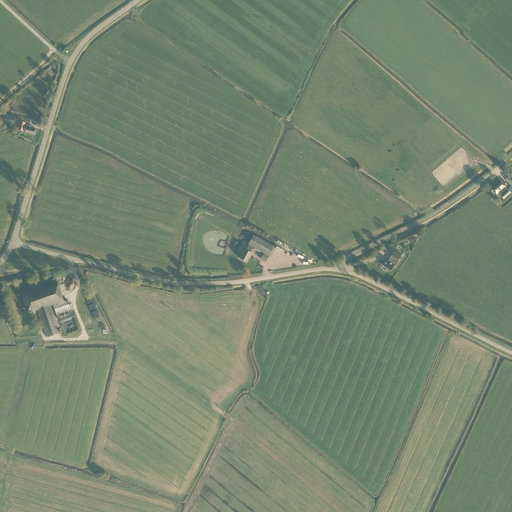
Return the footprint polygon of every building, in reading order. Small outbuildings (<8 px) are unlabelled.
[(6,115),(5,121),(13,124),(15,117),(6,115)] [(18,130),(23,131),(23,132),(25,133),(34,135),(35,129),(25,126),(26,123),(20,122),(18,130)] [(499,193),(504,199),(511,193),(506,187),(502,182),(493,189),(497,194),(499,193)] [(264,253),(261,259),(266,261),(274,246),(254,235),(248,244),(249,245),(246,250),(245,249),(240,259),(246,262),(251,253),(250,252),(253,247),(264,253)] [(402,254),(395,250),(391,255),(392,255),(388,261),(387,260),(383,265),(391,271),(394,266),(395,266),(399,261),(398,259),(402,254)] [(27,291),(22,293),(29,313),(38,310),(47,337),(59,333),(50,306),(53,305),(58,319),(69,315),(67,311),(71,310),(67,300),(64,301),(56,278),(51,280),(52,284),(31,291),(31,292),(27,293),(27,291)]
